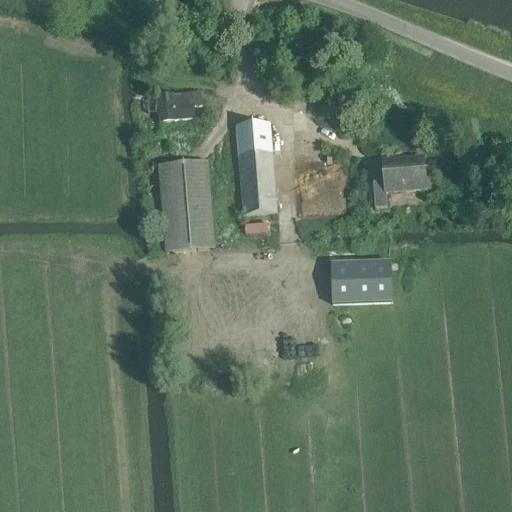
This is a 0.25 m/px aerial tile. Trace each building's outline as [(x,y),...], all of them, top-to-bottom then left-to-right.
[(157,125),(196,122),(195,109),(202,109),(201,94),(155,98),(157,125)] [(278,215),(271,125),(236,128),(244,218),(278,215)] [(386,194),(426,191),(424,161),(383,164),(385,184),(373,184),(375,211),(387,210),(386,194)] [(216,251),(209,164),(159,168),(166,255),(216,251)] [(391,265),(331,266),(332,306),(336,306),(393,305),(392,265),(391,265)]
